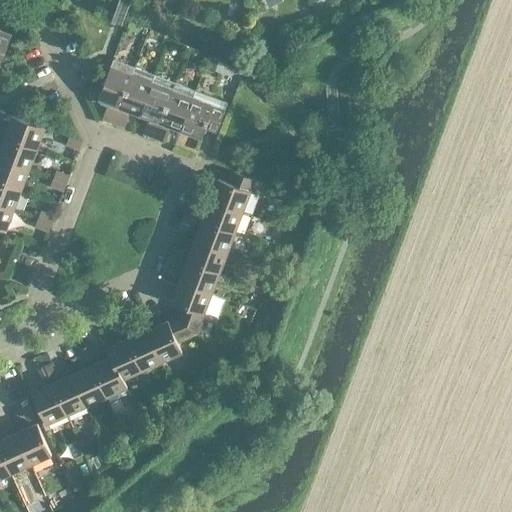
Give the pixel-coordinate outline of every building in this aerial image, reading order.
[(0,30),(0,64),(11,35),(0,30)] [(102,119),(113,123),(134,67),(113,59),(98,99),(110,104),(108,108),(107,107),(102,119)] [(154,75),(134,67),(113,123),(124,128),(129,115),(128,114),(129,111),(139,115),(154,75)] [(154,75),(139,115),(150,119),(148,123),(147,122),(142,134),(154,139),(174,83),(154,75)] [(174,83),(154,139),(164,143),(169,130),(168,130),(169,126),(180,130),(195,90),(174,83)] [(195,90),(180,130),(201,138),(205,129),(216,133),(227,103),(195,90)] [(4,136),(36,148),(44,127),(12,115),(4,136)] [(4,136),(0,146),(0,158),(28,169),(36,148),(4,136)] [(67,144),(80,149),(83,142),(70,137),(67,144)] [(28,169),(0,158),(0,181),(21,189),(28,169)] [(54,178),(67,183),(70,176),(57,171),(54,178)] [(209,200),(242,213),(254,180),(232,171),(228,182),(218,178),(209,200)] [(67,183),(54,178),(51,186),(64,191),(67,183)] [(0,204),(13,210),(21,189),(0,181),(0,204)] [(202,219),(235,232),(242,213),(209,200),(202,219)] [(13,210),(0,204),(0,229),(5,231),(13,210)] [(185,212),(197,217),(200,210),(188,205),(185,212)] [(39,219),(51,224),(54,216),(42,211),(39,219)] [(197,217),(185,212),(182,220),(194,225),(197,217)] [(51,224),(39,219),(36,226),(49,231),(51,224)] [(202,219),(195,238),(228,250),(235,232),(202,219)] [(195,238),(186,261),(219,273),(228,250),(195,238)] [(169,254),(180,259),(184,250),(173,246),(169,254)] [(180,259),(169,254),(167,261),(178,265),(180,259)] [(219,273),(186,261),(178,283),(211,296),(219,273)] [(177,316),(197,333),(211,296),(178,283),(171,302),(181,306),(177,316)] [(197,333),(177,316),(147,329),(162,361),(182,352),(178,344),(197,333)] [(119,321),(125,333),(132,330),(127,318),(119,321)] [(125,333),(119,321),(113,324),(118,336),(125,333)] [(147,329),(127,339),(142,370),(162,361),(147,329)] [(108,348),(126,387),(123,379),(142,370),(127,339),(108,348)] [(84,348),(89,360),(97,356),(91,344),(84,348)] [(89,360),(84,348),(78,350),(83,363),(89,360)] [(110,357),(92,365),(106,396),(126,387),(108,348),(106,348),(110,357)] [(44,365),(50,377),(57,374),(51,362),(44,365)] [(50,377),(44,365),(38,368),(44,380),(50,377)] [(106,396),(92,365),(72,374),(86,405),(106,396)] [(52,383),(66,414),(86,405),(72,374),(52,383)] [(66,414),(52,383),(31,392),(46,424),(66,414)] [(35,418),(29,406),(22,409),(28,421),(35,418)] [(17,432),(31,464),(52,455),(37,423),(17,432)] [(17,432),(0,439),(0,448),(11,473),(31,464),(17,432)] [(0,448),(0,478),(11,473),(0,448)]
